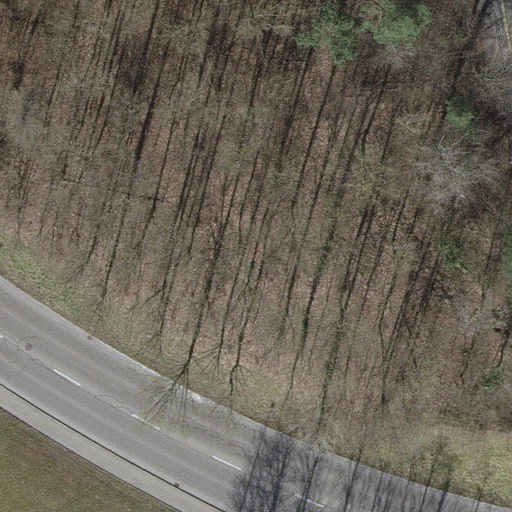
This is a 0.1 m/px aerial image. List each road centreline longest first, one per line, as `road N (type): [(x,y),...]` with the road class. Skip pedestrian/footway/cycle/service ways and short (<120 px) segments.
road 1 (primary): [(268,483),(83,387),(0,333)]
road 2 (primary): [(399,511),(268,483)]
